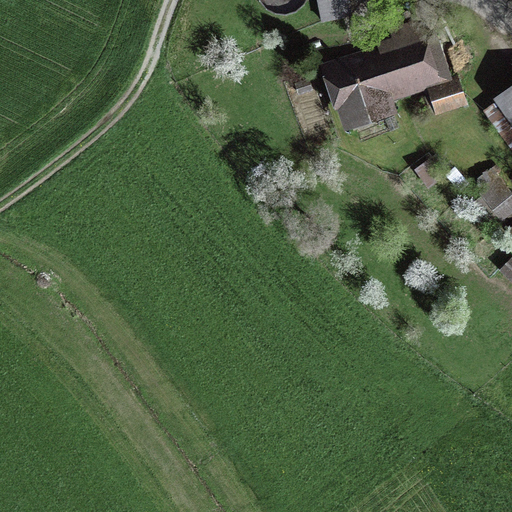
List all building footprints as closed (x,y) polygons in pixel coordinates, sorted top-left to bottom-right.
[(342,0),(312,0),(316,19),(345,15),(342,0)] [(433,29),(317,70),(337,128),(392,109),(387,96),(428,82),(449,75),(433,29)] [(449,75),(428,82),(436,103),(457,96),(449,75)] [(511,86),(481,108),(511,145),(511,86)] [(511,201),(495,179),(478,191),(499,219),(511,208),(511,201)] [(511,260),(502,270),(511,280),(511,260)]
